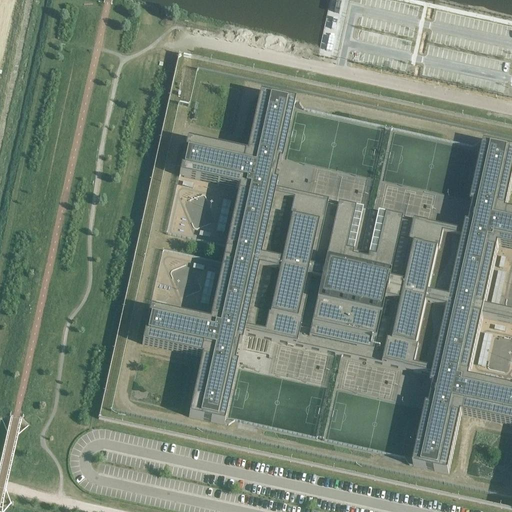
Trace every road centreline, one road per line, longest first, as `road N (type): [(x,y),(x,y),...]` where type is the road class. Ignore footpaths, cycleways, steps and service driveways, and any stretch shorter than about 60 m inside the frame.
road 1 (unclassified): [(511,109),(179,35)]
road 2 (unclassified): [(0,130),(27,0)]
